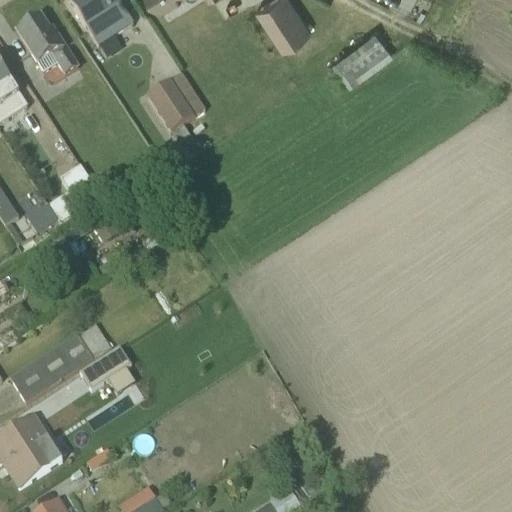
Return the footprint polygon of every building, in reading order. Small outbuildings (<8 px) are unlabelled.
[(98,51),(133,29),(115,0),(74,0),(68,4),(98,51)] [(150,0),(160,14),(181,0),(188,0),(191,1),(193,1),(195,1),(196,0),(150,0)] [(282,51),(309,34),(286,0),(275,0),(256,13),(282,51)] [(65,81),(79,72),(53,32),(49,34),(41,21),(18,37),(43,77),(57,69),(65,81)] [(394,57),(377,33),(334,64),(351,88),(394,57)] [(0,129),(28,112),(0,69),(0,129)] [(84,78),(56,95),(74,123),(101,105),(84,78)] [(182,130),(206,114),(181,78),(171,85),(170,84),(146,101),(170,138),(177,148),(189,141),(182,130)] [(49,210),(59,225),(62,230),(101,204),(80,171),(60,184),(68,197),(49,210)] [(154,241),(170,231),(146,191),(127,202),(132,211),(135,209),(154,241)] [(11,228),(18,223),(0,194),(0,223),(17,250),(22,246),(11,228)] [(36,239),(59,225),(49,210),(26,223),(36,239)] [(88,238),(82,227),(48,247),(44,262),(53,276),(65,281),(73,276),(76,263),(68,249),(88,238)] [(15,330),(29,321),(20,306),(5,316),(15,330)] [(25,408),(111,354),(95,330),(77,340),(10,383),(25,408)] [(0,354),(15,346),(7,333),(0,337),(0,354)] [(51,445),(35,421),(0,443),(0,467),(2,467),(19,493),(62,464),(49,446),(51,445)] [(93,460),(113,447),(105,433),(84,446),(93,460)] [(91,474),(112,461),(107,454),(87,467),(91,474)] [(293,498),(290,493),(261,511),(292,511),(312,499),(306,489),(293,498)] [(160,511),(155,505),(155,504),(147,491),(118,510),(119,511),(160,511)] [(64,511),(59,503),(42,511),(64,511)]
